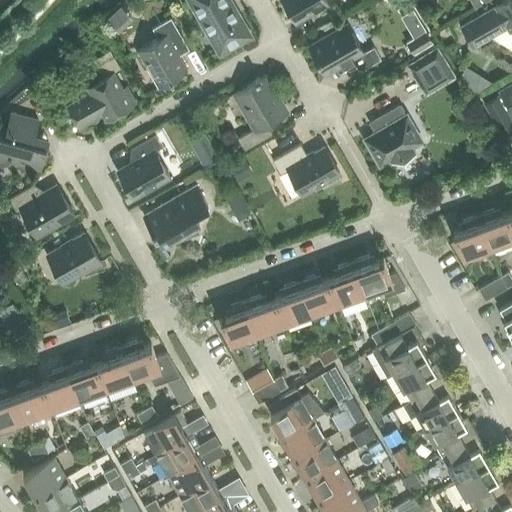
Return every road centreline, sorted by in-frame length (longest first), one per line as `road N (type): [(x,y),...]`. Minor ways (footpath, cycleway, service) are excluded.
road 1 (residential): [(170,303),(81,159),(278,43)]
road 2 (residential): [(170,303),(399,222)]
road 3 (residential): [(289,511),(170,303)]
road 4 (residential): [(511,414),(399,222)]
road 5 (residential): [(399,222),(278,43)]
road 6 (residential): [(0,367),(170,303)]
road 7 (residential): [(399,222),(511,178)]
